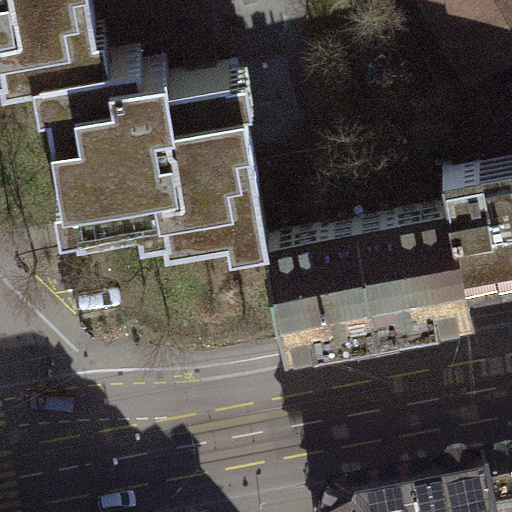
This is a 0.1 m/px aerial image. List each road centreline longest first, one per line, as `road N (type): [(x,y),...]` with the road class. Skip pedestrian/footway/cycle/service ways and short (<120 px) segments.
road 1 (secondary): [(511,385),(127,457)]
road 2 (residential): [(127,457),(0,330)]
road 3 (secondary): [(127,457),(0,481)]
